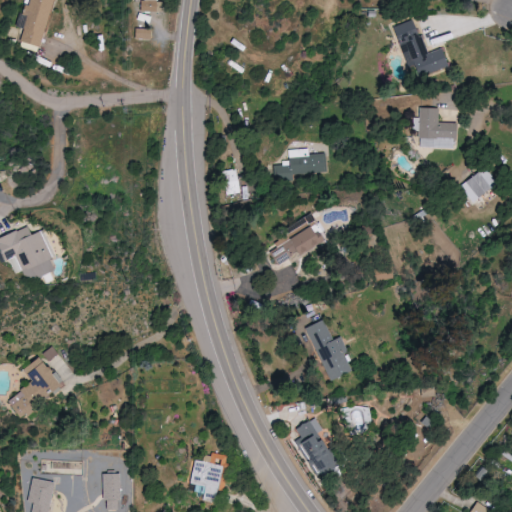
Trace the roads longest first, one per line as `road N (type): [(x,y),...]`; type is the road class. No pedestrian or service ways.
road 1 (tertiary): [(196,0),(185,91),(186,187),(199,280),(253,425),(307,511)]
road 2 (residential): [(420,511),(511,393)]
